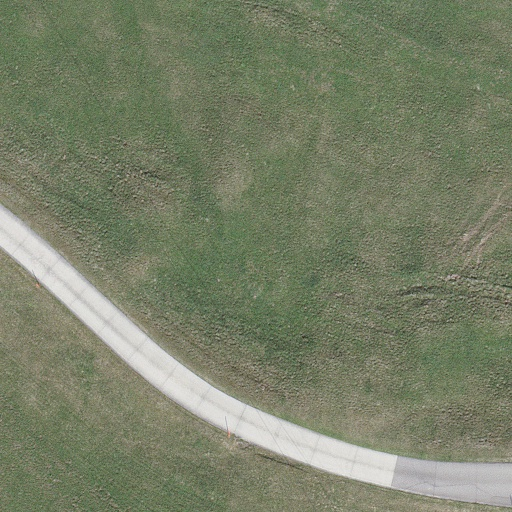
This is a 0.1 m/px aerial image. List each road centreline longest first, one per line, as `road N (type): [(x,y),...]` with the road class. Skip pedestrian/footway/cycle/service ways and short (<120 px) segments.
road 1 (unclassified): [(0,224),(148,360),(210,405),(328,456),(511,486)]
road 2 (track): [(326,0),(511,73)]
